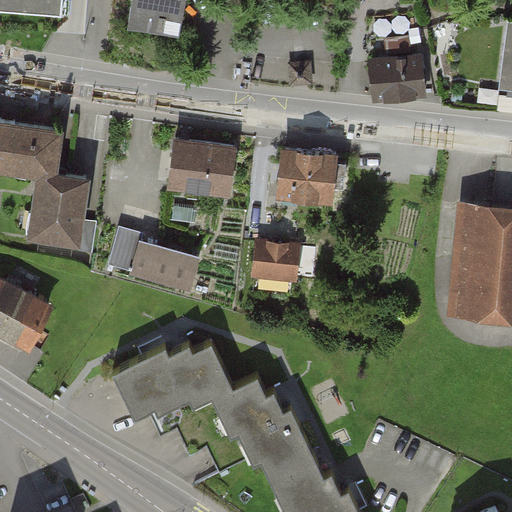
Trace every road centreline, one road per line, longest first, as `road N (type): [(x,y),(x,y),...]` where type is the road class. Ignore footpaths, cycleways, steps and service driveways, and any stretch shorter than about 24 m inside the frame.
road 1 (tertiary): [(0,71),(511,137)]
road 2 (tertiary): [(168,511),(0,399)]
road 3 (unknown): [(218,84),(231,37),(332,46)]
